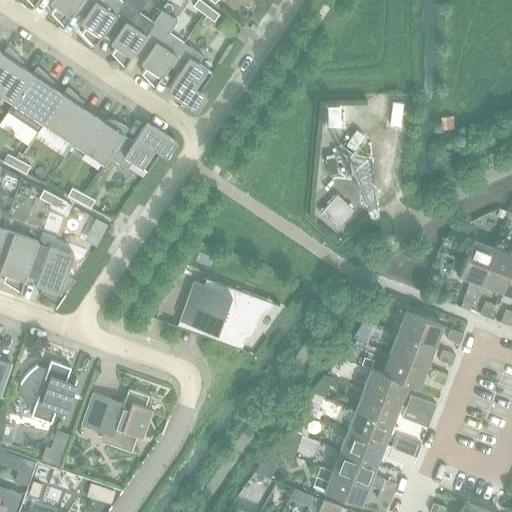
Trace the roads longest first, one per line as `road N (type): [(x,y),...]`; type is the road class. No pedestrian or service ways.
road 1 (residential): [(116,511),(186,406),(190,385),(183,372),(74,331)]
road 2 (residential): [(200,137),(0,1)]
road 3 (residential): [(74,331),(200,137)]
road 4 (residential): [(200,137),(293,0)]
road 5 (residential): [(511,357),(478,343),(435,448)]
